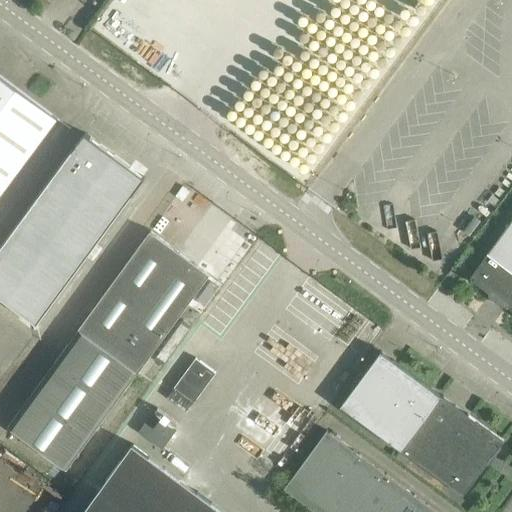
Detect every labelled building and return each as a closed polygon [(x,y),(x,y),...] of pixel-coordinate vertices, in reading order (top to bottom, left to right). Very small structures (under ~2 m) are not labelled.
[(0,194),(58,118),(0,74),(0,194)] [(79,132),(0,238),(0,327),(23,345),(149,181),(79,132)] [(511,221),(485,258),(473,274),(474,282),(511,309),(511,221)] [(150,231),(81,327),(85,330),(110,349),(133,366),(140,371),(210,274),(150,231)] [(81,327),(9,425),(68,470),(140,371),(133,366),(110,349),(85,330),(81,327)] [(370,367),(341,405),(447,484),(464,495),(504,441),(382,351),(370,367)] [(197,358),(175,387),(195,402),(216,373),(197,358)] [(154,411),(139,431),(164,449),(178,429),(154,411)] [(326,429),(282,488),(314,511),(438,511),(431,507),(326,429)] [(226,511),(132,442),(79,511),(226,511)]
